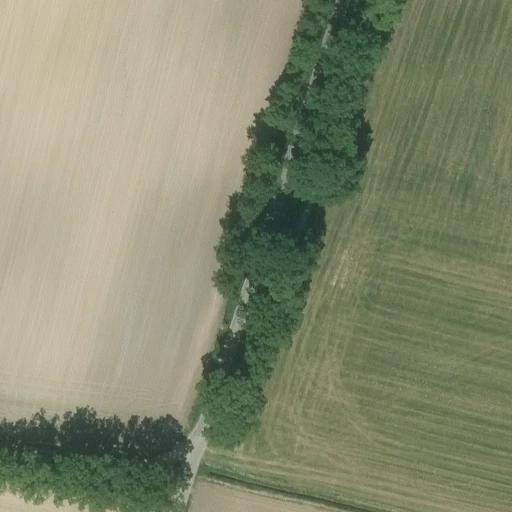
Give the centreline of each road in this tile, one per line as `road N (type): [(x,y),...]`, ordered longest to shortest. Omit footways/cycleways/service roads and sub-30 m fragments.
road 1 (unclassified): [(199,436),(342,0)]
road 2 (track): [(199,436),(137,465),(0,448)]
